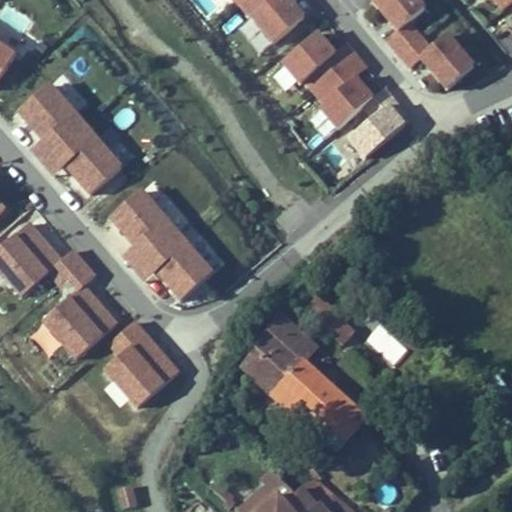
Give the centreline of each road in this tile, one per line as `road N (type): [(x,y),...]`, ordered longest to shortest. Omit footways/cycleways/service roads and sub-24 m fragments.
road 1 (residential): [(0,137),(197,346),(438,127)]
road 2 (residential): [(334,6),(438,127)]
